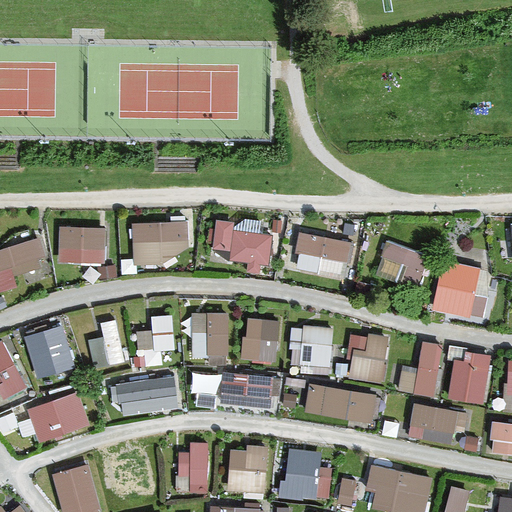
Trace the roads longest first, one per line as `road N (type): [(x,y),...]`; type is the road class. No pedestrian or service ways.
road 1 (track): [(0,319),(62,295),(190,278),(258,283),(475,334),(511,335)]
road 2 (track): [(0,467),(118,427),(189,417),(511,466)]
road 3 (track): [(0,200),(511,199)]
road 4 (track): [(370,202),(362,184),(321,152),(301,118),(294,68),(274,69)]
